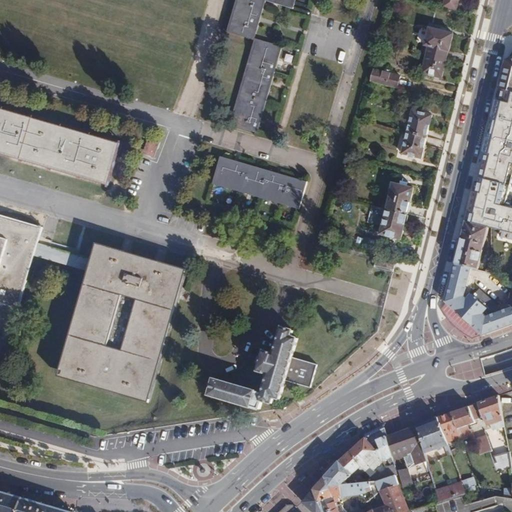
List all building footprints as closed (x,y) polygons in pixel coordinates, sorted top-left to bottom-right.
[(252,40),(263,0),(239,0),(230,33),(252,40)] [(444,0),(442,8),(455,11),(458,1),(459,1),(459,0),(444,0)] [(426,54),(446,59),(448,52),(449,52),(453,34),(429,28),(425,45),(428,46),(426,54)] [(255,132),(279,47),(257,40),(232,126),(255,132)] [(442,79),(446,59),(426,54),(422,73),(442,79)] [(511,57),(506,60),(499,90),(511,93),(511,57)] [(374,69),(370,82),(398,89),(401,76),(374,69)] [(511,93),(499,90),(473,195),(466,222),(489,228),(511,235),(511,93)] [(0,153),(109,186),(121,143),(0,107),(0,153)] [(407,132),(427,137),(432,115),(413,110),(407,132)] [(422,159),(427,137),(407,132),(402,154),(422,159)] [(148,138),(143,152),(154,156),(159,142),(148,138)] [(300,206),(306,185),(220,160),(214,182),(239,189),(261,195),(282,201),(300,206)] [(387,210),(408,216),(414,188),(394,183),(387,210)] [(402,239),(408,216),(387,210),(371,206),(367,224),(382,227),(380,234),(402,239)] [(171,230),(200,235),(203,220),(173,215),(171,230)] [(38,243),(42,230),(0,217),(0,300),(20,306),(34,256),(89,272),(58,376),(149,402),(187,270),(164,263),(155,261),(132,254),(120,251),(97,244),(92,259),(52,247),(38,243)] [(460,245),(454,265),(472,270),(478,272),(488,232),(489,228),(466,222),(460,245)] [(393,271),(396,259),(378,254),(375,266),(393,271)] [(445,302),(446,303),(483,336),(511,325),(511,308),(511,306),(484,316),(488,310),(470,293),(466,298),(472,270),(454,265),(445,302)] [(483,336),(446,303),(444,309),(454,325),(474,340),(483,336)] [(311,388),(318,365),(293,357),(298,339),(292,337),(294,331),(282,328),(281,331),(274,355),(265,352),(258,372),(269,375),(263,393),(215,379),(210,395),(260,412),(262,401),(272,404),(275,398),(281,400),(286,381),(311,388)] [(487,426),(503,421),(499,395),(493,398),(479,403),(487,426)] [(458,430),(460,434),(469,430),(468,426),(475,423),(469,407),(452,413),(458,430)] [(438,418),(445,435),(458,430),(452,413),(445,415),(438,418)] [(417,426),(425,453),(449,445),(445,435),(438,418),(428,422),(417,426)] [(387,438),(394,458),(395,461),(411,455),(416,466),(427,461),(425,453),(417,426),(387,438)] [(385,459),(387,461),(394,458),(387,438),(384,430),(377,433),(366,438),(385,459)] [(480,455),(490,452),(492,451),(486,435),(480,437),(475,439),(480,455)] [(377,482),(383,479),(375,470),(385,459),(366,438),(353,450),(340,461),(353,475),(362,467),(377,482)] [(498,469),(510,466),(509,452),(494,457),(498,469)] [(333,469),(326,477),(330,486),(352,484),(357,484),(359,484),(361,483),(353,475),(340,461),(333,469)] [(403,484),(404,487),(414,485),(407,464),(397,468),(400,475),(403,484)] [(381,491),(400,485),(397,476),(383,479),(377,482),(379,489),(381,491)] [(326,477),(314,490),(318,503),(334,498),(336,503),(340,502),(339,497),(352,495),(352,484),(330,486),(326,477)] [(436,490),(440,503),(466,494),(462,482),(436,490)] [(409,511),(400,485),(381,491),(386,506),(377,509),(372,511),(409,511)] [(340,511),(337,507),(336,503),(334,498),(318,503),(314,490),(308,496),(302,503),(312,511),(340,511)] [(0,491),(0,511),(71,511),(50,506),(6,493),(0,491)]
